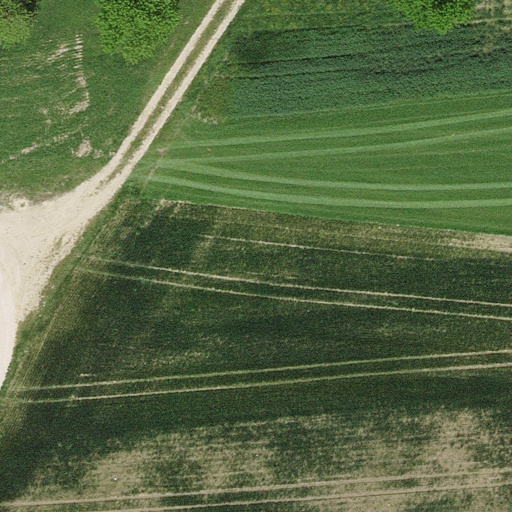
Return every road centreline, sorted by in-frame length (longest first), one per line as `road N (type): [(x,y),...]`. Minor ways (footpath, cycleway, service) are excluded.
road 1 (track): [(511,238),(162,194),(77,211)]
road 2 (track): [(223,0),(63,231)]
road 3 (track): [(63,231),(0,337)]
